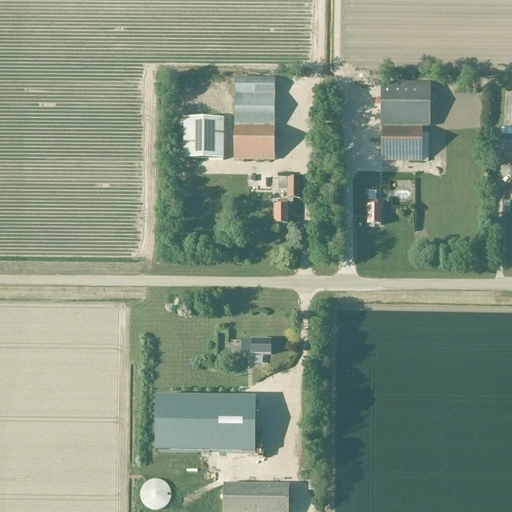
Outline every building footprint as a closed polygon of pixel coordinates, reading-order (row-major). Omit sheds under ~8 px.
[(235,95),(275,96),(275,80),(235,79),(235,95)] [(383,85),(382,162),(427,163),(428,134),(422,134),(422,128),(428,128),(428,86),(383,85)] [(274,127),(275,96),(235,95),(234,126),(235,126),(274,127)] [(184,119),(183,160),(223,160),(224,120),(184,119)] [(274,161),(274,127),(235,126),(234,161),(274,161)] [(217,175),(217,166),(199,166),(200,176),(217,175)] [(254,189),(254,179),(246,179),(246,189),(254,189)] [(274,226),(287,226),(287,208),(287,205),(292,205),(292,200),(299,200),(299,179),(287,179),(287,202),(277,202),(277,208),(274,208),(274,226)] [(368,208),(368,226),(381,226),(381,208),(378,208),(378,202),(368,202),(368,208)] [(271,356),(271,342),(252,342),(246,342),(245,352),(252,352),(251,356),(271,356)] [(255,455),(256,400),(156,399),(156,454),(255,455)] [(158,481),(156,481),(154,481),(152,481),(150,482),(148,483),(147,484),(146,485),(145,485),(144,486),(144,487),(143,488),(142,489),(142,491),(141,492),(141,494),(141,495),(141,496),(141,497),(141,498),(141,500),(141,501),(142,502),(143,504),(143,505),(144,506),(145,507),(146,508),(147,509),(148,509),(150,510),(151,511),(154,511),(155,511),(156,511),(158,511),(159,511),(161,511),(163,510),(164,510),(165,509),(166,508),(167,507),(169,506),(169,505),(170,503),(171,502),(171,500),(172,499),(172,498),(172,497),(172,496),(172,495),(172,493),(171,492),(171,491),(170,489),(170,488),(169,487),(168,486),(167,485),(166,484),(165,483),(164,483),(162,482),(160,481),(158,481)] [(224,486),(223,511),(288,511),(289,487),(224,486)]
